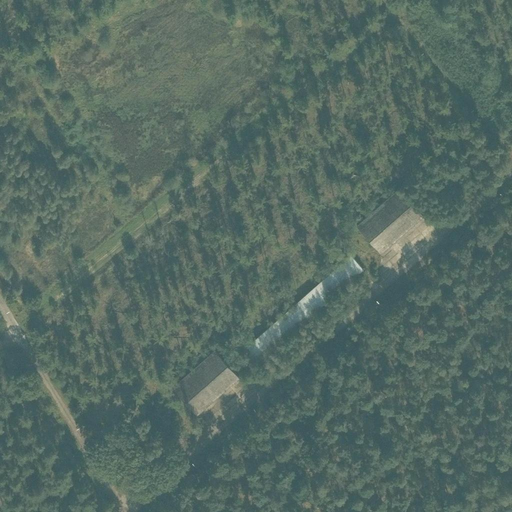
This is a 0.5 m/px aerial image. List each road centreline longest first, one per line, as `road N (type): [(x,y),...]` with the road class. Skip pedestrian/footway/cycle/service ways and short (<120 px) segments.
road 1 (track): [(128,511),(511,174)]
road 2 (track): [(126,511),(16,326),(0,340)]
